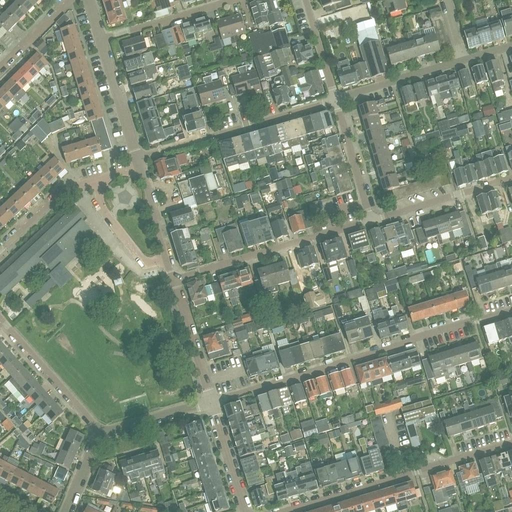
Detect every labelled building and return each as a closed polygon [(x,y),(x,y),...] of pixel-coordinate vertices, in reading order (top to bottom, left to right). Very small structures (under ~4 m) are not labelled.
[(26,0),(18,0),(14,4),(25,15),(33,7),(26,0)] [(106,14),(107,15),(129,8),(126,0),(117,0),(104,4),(106,9),(104,11),(106,14)] [(156,0),(154,1),(151,2),(153,9),(156,8),(157,12),(171,8),(173,13),(175,12),(171,0),(156,0)] [(274,0),(269,0),(263,2),(270,27),(283,23),(280,14),(279,14),(274,0)] [(336,4),(338,10),(351,6),(349,0),(320,0),(323,8),(336,4)] [(388,15),(406,9),(403,0),(386,0),(384,1),(382,1),(384,8),(386,7),(388,15)] [(256,26),(268,23),(269,27),(270,27),(263,2),(250,5),(256,26)] [(14,4),(5,13),(16,24),(25,15),(14,4)] [(132,19),(130,13),(134,12),(133,7),(129,9),(129,8),(107,15),(109,19),(107,20),(109,24),(110,24),(111,25),(125,21),(125,23),(129,22),(131,21),(132,19)] [(428,11),(430,17),(442,13),(440,8),(428,11)] [(0,29),(2,27),(7,33),(16,24),(5,13),(2,10),(0,11),(0,29)] [(443,19),(442,13),(430,17),(431,22),(443,19)] [(240,15),(228,18),(236,43),(240,42),(239,38),(238,38),(237,36),(246,33),(240,15)] [(186,43),(204,38),(203,36),(204,34),(212,31),(208,18),(207,18),(206,17),(192,21),(192,23),(181,26),(162,32),(163,34),(167,48),(186,42),(186,43)] [(232,45),(236,43),(228,18),(216,22),(222,41),(230,38),(231,40),(230,41),(232,45)] [(510,37),(511,36),(511,18),(501,22),(506,37),(510,36),(510,37)] [(445,25),(443,19),(431,22),(433,28),(445,25)] [(499,22),(488,26),(493,42),(504,39),(499,22)] [(283,25),(271,29),(278,52),(282,50),(287,49),(290,48),(283,25)] [(447,31),(445,25),(433,28),(435,34),(447,31)] [(58,44),(64,42),(78,38),(74,26),(60,30),(60,31),(56,32),(55,34),(58,44)] [(364,64),(353,67),(350,68),(349,64),(338,68),(339,72),(337,72),(342,87),(343,87),(344,88),(348,87),(349,86),(351,85),(352,86),(356,84),(357,83),(388,74),(385,65),(386,65),(379,41),(379,42),(375,26),(355,32),(360,47),(359,47),(364,64)] [(488,26),(476,29),(481,46),(493,42),(488,26)] [(248,35),(255,58),(256,59),(278,52),(271,29),(270,29),(271,32),(261,35),(260,31),(248,35)] [(419,30),(422,40),(423,39),(428,55),(440,52),(440,51),(438,46),(436,40),(435,36),(426,39),(423,29),(419,30)] [(463,33),(468,50),(481,46),(476,29),(463,33)] [(448,36),(447,31),(435,34),(435,36),(436,40),(448,36)] [(407,34),(410,43),(411,43),(415,59),(428,55),(423,39),(422,40),(414,42),(411,33),(407,34)] [(167,48),(163,34),(154,37),(158,51),(167,48)] [(395,38),(397,47),(399,46),(403,62),(415,59),(411,43),(410,43),(402,46),(399,36),(395,38)] [(450,42),(448,36),(436,40),(438,46),(450,42)] [(146,51),(142,37),(123,43),(127,57),(146,51)] [(64,42),(67,54),(82,49),(78,38),(64,42)] [(41,40),(34,47),(43,56),(51,49),(47,46),(41,40)] [(391,66),(403,62),(399,46),(397,47),(389,49),(387,40),(383,41),(385,51),(387,51),(391,66)] [(440,51),(452,48),(450,42),(438,46),(440,51)] [(189,45),(182,47),(183,52),(184,52),(185,55),(185,54),(191,53),(189,45)] [(298,65),(307,62),(306,60),(313,58),(309,46),(302,48),(301,46),(293,49),(298,65)] [(85,61),(82,49),(67,54),(71,65),(85,61)] [(287,66),(287,65),(285,58),(285,59),(282,50),(278,52),(256,59),(255,58),(253,60),(260,81),(269,79),(269,78),(277,76),(275,70),(287,66)] [(127,73),(146,67),(155,64),(152,57),(157,55),(155,51),(143,55),(124,61),(124,62),(123,63),(124,66),(125,67),(127,73)] [(37,54),(28,63),(39,73),(48,65),(37,54)] [(240,55),(243,62),(249,61),(246,54),(240,55)] [(186,58),(189,68),(194,66),(191,56),(186,58)] [(176,68),(178,75),(179,76),(190,72),(189,68),(186,58),(176,61),(178,68),(176,68)] [(71,65),(74,76),(89,72),(85,61),(71,65)] [(500,90),(499,87),(504,86),(497,62),(486,65),(491,84),(492,84),(494,92),(500,90)] [(28,63),(19,71),(30,82),(39,73),(28,63)] [(246,66),(241,68),(249,93),(261,89),(255,71),(247,73),(246,70),(247,70),(246,66)] [(476,85),(488,81),(486,74),(485,74),(483,66),(478,68),(476,67),(473,68),(473,69),(471,70),(476,85)] [(294,86),(294,85),(293,82),(292,82),(292,81),(291,77),(289,70),(287,67),(281,69),(288,88),(294,86)] [(154,68),(128,76),(131,86),(146,82),(145,77),(155,74),(154,68)] [(241,68),(237,69),(239,73),(240,75),(231,78),(236,97),(249,93),(241,68)] [(19,71),(11,80),(22,90),(30,82),(19,71)] [(311,97),(323,93),(317,71),(304,75),(307,85),(300,87),(301,93),(309,91),(311,97)] [(468,71),(458,73),(463,90),(468,88),(469,93),(470,98),(475,96),(468,71)] [(74,76),(78,88),(92,84),(89,72),(74,76)] [(180,82),(192,78),(190,72),(179,76),(180,82)] [(298,75),(291,77),(292,81),(292,82),(293,82),(303,78),(302,73),(298,75)] [(460,88),(456,74),(446,77),(451,98),(457,96),(455,90),(460,88)] [(211,76),(207,78),(214,103),(226,99),(221,81),(212,83),(212,81),(212,80),(211,76)] [(283,77),(275,79),(274,82),(274,85),(271,86),(277,107),(290,103),(287,94),(288,94),(283,77)] [(443,106),(443,104),(442,101),(451,98),(446,77),(435,80),(439,94),(443,106)] [(202,106),(214,103),(207,78),(203,79),(204,83),(205,85),(197,88),(202,106)] [(11,80),(3,88),(13,99),(22,90),(11,80)] [(152,83),(153,85),(132,91),(136,102),(156,95),(154,88),(163,85),(162,80),(152,83)] [(429,97),(434,96),(437,108),(443,106),(439,94),(435,80),(425,83),(429,97)] [(78,88),(82,99),(96,95),(92,84),(78,88)] [(413,87),(411,87),(416,103),(428,99),(423,84),(418,86),(416,85),(413,86),(413,87)] [(400,91),(405,106),(416,103),(411,87),(410,88),(409,87),(406,88),(406,89),(400,91)] [(3,88),(0,90),(0,102),(5,107),(13,99),(3,88)] [(82,99),(85,111),(99,107),(96,95),(82,99)] [(139,110),(140,114),(156,110),(153,99),(137,104),(137,105),(136,106),(137,109),(139,110)] [(385,104),(384,100),(359,107),(362,119),(378,115),(375,106),(385,104)] [(183,117),(183,118),(187,133),(188,133),(189,134),(193,133),(193,131),(197,130),(190,107),(188,102),(187,102),(183,103),(185,109),(187,116),(183,117)] [(492,105),(482,108),(484,117),(495,114),(492,105)] [(194,106),(190,107),(197,130),(200,129),(201,130),(204,129),(205,128),(206,128),(201,112),(196,114),(194,106)] [(103,118),(99,107),(85,111),(89,123),(91,122),(100,119),(103,118)] [(498,115),(497,115),(499,124),(502,124),(511,120),(511,121),(511,120),(511,109),(506,111),(501,113),(501,114),(500,114),(498,115)] [(140,119),(142,125),(159,120),(156,110),(140,114),(141,118),(140,119)] [(330,129),(333,128),(336,127),(335,122),(332,123),(329,115),(326,112),(320,114),(327,137),(332,136),(330,129)] [(481,113),(472,115),(474,122),(481,120),(481,119),(483,119),(481,113)] [(320,114),(311,117),(317,140),(327,137),(320,114)] [(398,114),(390,116),(392,122),(400,120),(398,114)] [(381,127),(378,115),(362,119),(366,132),(381,127)] [(468,121),(467,117),(467,115),(457,118),(459,125),(459,124),(468,121)] [(483,119),(481,119),(481,120),(482,124),(486,123),(488,122),(488,123),(495,121),(493,116),(489,117),(483,119)] [(311,117),(302,120),(308,143),(317,140),(311,117)] [(449,128),(459,125),(457,118),(447,121),(449,128)] [(61,119),(54,122),(59,131),(66,128),(61,119)] [(91,122),(92,127),(95,136),(102,134),(101,131),(104,129),(100,119),(91,122)] [(145,130),(147,136),(162,131),(162,130),(162,131),(159,120),(142,125),(144,130),(145,130)] [(300,148),(303,155),(311,153),(309,145),(308,143),(302,120),(293,122),(300,146),(300,145),(301,148),(300,148)] [(486,136),(482,124),(481,121),(471,123),(476,139),(486,136)] [(59,131),(54,122),(51,124),(47,125),(52,134),(59,131)] [(293,122),(284,125),(291,148),(300,146),(293,122)] [(438,125),(440,132),(448,130),(447,127),(446,127),(445,123),(438,125)] [(482,124),(483,127),(486,136),(487,135),(490,134),(491,134),(489,126),(487,126),(486,123),(482,124)] [(502,125),(499,126),(500,132),(511,129),(511,128),(511,127),(510,123),(502,125)] [(466,125),(460,127),(456,127),(458,134),(467,131),(467,129),(472,128),(471,124),(466,125)] [(283,152),(286,151),(291,150),(291,148),(284,125),(275,128),(280,143),(283,152)] [(30,132),(41,144),(48,137),(37,126),(30,132)] [(57,138),(70,131),(68,127),(55,133),(57,138)] [(369,144),(385,139),(381,127),(366,132),(369,144)] [(419,128),(422,136),(413,139),(415,145),(428,142),(426,135),(424,127),(419,128)] [(172,128),(168,129),(162,130),(162,131),(147,136),(148,140),(147,141),(148,144),(149,145),(150,145),(151,145),(152,146),(164,142),(164,141),(165,141),(164,137),(170,136),(170,135),(174,134),(172,128)] [(275,128),(267,130),(272,149),(274,156),(274,155),(283,152),(280,143),(275,128)] [(434,132),(426,135),(428,142),(441,138),(439,131),(438,131),(437,128),(433,129),(434,132)] [(448,131),(448,130),(440,132),(443,141),(458,137),(456,129),(448,131)] [(267,130),(258,133),(262,149),(266,148),(269,157),(274,156),(272,149),(267,130)] [(258,133),(249,136),(254,155),(257,161),(262,159),(259,150),(262,149),(258,133)] [(101,153),(100,150),(102,150),(102,152),(109,150),(108,148),(109,148),(106,137),(103,137),(102,134),(95,136),(96,139),(101,153)] [(249,136),(240,138),(245,154),(247,162),(253,160),(253,162),(257,161),(254,155),(249,136)] [(312,150),(313,154),(339,146),(336,137),(321,142),(322,147),(316,149),(314,144),(311,145),(312,150)] [(240,138),(231,141),(235,157),(236,160),(237,160),(239,165),(247,162),(245,154),(240,138)] [(89,157),(101,153),(96,139),(85,142),(89,157)] [(373,156),(388,151),(385,139),(369,144),(373,156)] [(401,141),(403,148),(407,147),(409,146),(408,139),(401,141)] [(21,141),(15,146),(20,151),(26,146),(21,141)] [(223,160),(225,165),(226,169),(239,165),(237,160),(236,160),(235,157),(231,141),(218,145),(223,160)] [(78,160),(89,157),(85,142),(73,145),(78,160)] [(66,164),(78,160),(73,145),(61,149),(66,164)] [(313,154),(314,154),(315,154),(316,157),(318,157),(320,161),(342,155),(339,146),(313,154)] [(289,158),(297,156),(294,149),(287,151),(289,158)] [(498,175),(508,172),(503,156),(498,157),(496,150),(490,151),(493,159),(498,175)] [(376,168),(392,164),(388,151),(373,156),(376,168)] [(488,178),(498,175),(493,159),(490,151),(485,152),(486,153),(481,154),(488,178)] [(192,164),(190,152),(180,155),(182,166),(192,164)] [(478,164),(473,165),(478,181),(488,178),(481,154),(475,156),(478,164)] [(313,164),(312,163),(310,155),(305,157),(308,166),(313,164)] [(313,169),(314,173),(344,164),(342,155),(320,161),(321,167),(313,169)] [(181,174),(179,168),(176,157),(155,164),(156,165),(155,167),(155,169),(157,170),(160,180),(181,174)] [(298,157),(292,160),(295,167),(301,164),(298,157)] [(65,169),(54,158),(45,167),(56,178),(65,169)] [(458,187),(468,184),(460,159),(455,160),(458,170),(453,172),(458,187)] [(461,159),(460,159),(468,184),(478,181),(473,165),(469,166),(467,159),(461,160),(461,159)] [(199,162),(183,169),(187,179),(204,172),(199,162)] [(411,163),(404,165),(406,172),(413,170),(411,163)] [(347,173),(344,164),(314,173),(315,173),(317,178),(324,176),(325,179),(347,173)] [(376,168),(380,180),(395,176),(392,164),(376,168)] [(306,172),(304,165),(297,167),(299,174),(306,172)] [(45,167),(36,175),(47,186),(56,178),(45,167)] [(296,175),(299,174),(297,167),(288,169),(288,170),(290,177),(296,175)] [(282,179),(290,177),(288,170),(280,173),(282,179)] [(270,174),(273,182),(279,180),(277,172),(270,174)] [(204,176),(178,184),(183,200),(193,197),(196,205),(197,207),(202,206),(220,200),(217,190),(222,188),(218,174),(213,176),(212,173),(204,176)] [(272,184),(269,176),(268,177),(266,173),(262,175),(263,179),(264,179),(266,186),(272,184)] [(325,179),(327,186),(321,187),(322,190),(326,189),(349,182),(347,173),(325,179)] [(445,174),(439,175),(443,187),(449,185),(445,174)] [(36,175),(28,183),(38,195),(47,186),(36,175)] [(436,189),(443,187),(439,175),(433,177),(436,188),(436,189)] [(407,181),(398,184),(395,176),(380,180),(383,192),(391,190),(398,188),(404,186),(408,185),(407,181)] [(433,177),(427,179),(430,190),(436,188),(433,177)] [(281,203),(286,202),(296,199),(295,198),(293,191),(290,179),(275,183),(275,184),(266,187),(265,186),(258,188),(259,189),(261,195),(277,190),(279,195),(277,196),(279,204),(281,203)] [(427,179),(421,181),(424,192),(430,190),(427,179)] [(419,193),(424,192),(421,181),(415,183),(419,193)] [(329,198),(337,196),(352,192),(349,182),(326,189),(322,190),(322,191),(324,191),(325,195),(328,194),(329,198)] [(28,183),(19,191),(30,203),(38,195),(28,183)] [(413,195),(419,193),(415,183),(410,184),(413,195)] [(245,184),(232,187),(234,193),(247,190),(245,184)] [(410,184),(408,185),(404,186),(408,197),(413,195),(410,184)] [(168,185),(158,186),(161,205),(171,204),(168,185)] [(408,198),(408,197),(404,186),(398,188),(401,200),(408,198)] [(391,190),(395,202),(401,200),(398,188),(391,190)] [(19,191),(10,200),(21,211),(30,203),(19,191)] [(258,192),(249,195),(252,205),(262,202),(258,192)] [(502,244),(504,244),(511,240),(511,233),(510,227),(503,229),(501,223),(497,211),(501,210),(496,192),(486,195),(494,219),(495,225),(496,225),(498,231),(502,244)] [(488,220),(494,219),(486,195),(476,198),(482,216),(486,214),(488,220)] [(0,202),(0,206),(1,208),(12,219),(21,211),(10,200),(5,204),(2,201),(0,202)] [(272,206),(274,212),(281,210),(279,203),(277,204),(272,206)] [(212,223),(221,220),(216,206),(207,209),(212,223)] [(1,208),(0,209),(0,223),(3,227),(12,219),(1,208)] [(3,274),(0,277),(0,292),(4,297),(42,261),(53,273),(55,275),(52,278),(51,278),(52,279),(44,287),(42,284),(31,294),(33,296),(25,303),(26,304),(30,308),(31,309),(40,300),(48,292),(57,284),(57,285),(60,288),(68,281),(68,280),(65,277),(68,274),(64,269),(61,266),(72,256),(73,257),(84,247),(84,248),(96,237),(82,223),(86,219),(75,208),(63,218),(60,215),(59,214),(20,250),(17,254),(14,256),(7,263),(0,269),(0,271),(3,274)] [(182,229),(197,225),(192,209),(171,215),(174,227),(181,225),(182,229)] [(305,231),(303,224),(309,223),(306,210),(299,212),(298,209),(296,209),(295,209),(290,210),(292,215),(288,216),(293,234),(299,233),(299,234),(304,232),(303,231),(305,231)] [(458,213),(446,216),(451,232),(452,231),(455,238),(462,236),(463,238),(467,237),(464,227),(463,228),(458,213)] [(446,216),(434,220),(439,236),(440,235),(448,233),(451,242),(455,241),(455,238),(452,231),(451,232),(446,216)] [(269,225),(267,218),(258,221),(260,228),(265,243),(274,240),(269,225)] [(423,227),(415,230),(420,245),(428,243),(427,239),(436,236),(439,246),(443,245),(440,235),(439,236),(434,220),(422,224),(423,227)] [(258,221),(249,223),(256,246),(265,243),(260,228),(258,221)] [(283,221),(271,225),(276,240),(288,236),(283,221)] [(397,223),(392,224),(398,246),(399,246),(397,241),(402,239),(403,244),(406,243),(407,245),(409,244),(402,222),(398,224),(397,223)] [(240,226),(240,228),(246,249),(256,246),(249,223),(240,226)] [(393,248),(398,246),(392,224),(386,226),(386,227),(381,229),(389,253),(394,251),(393,248)] [(221,229),(216,231),(218,238),(222,236),(224,236),(226,243),(229,254),(243,249),(237,230),(236,231),(234,225),(221,229)] [(191,228),(171,234),(174,245),(191,240),(189,235),(192,234),(191,228)] [(199,232),(201,237),(208,235),(210,234),(208,228),(201,230),(201,231),(199,232)] [(387,255),(379,229),(369,232),(376,254),(381,253),(382,256),(387,255)] [(348,237),(353,252),(359,250),(360,253),(370,251),(364,232),(348,237)] [(200,238),(201,243),(210,241),(208,235),(200,238)] [(478,238),(481,250),(487,248),(484,236),(478,238)] [(341,239),(330,242),(336,261),(346,258),(341,239)] [(174,245),(177,257),(194,252),(191,240),(174,245)] [(328,268),(328,269),(338,266),(336,261),(330,242),(321,245),(328,268)] [(426,251),(434,249),(432,243),(424,245),(426,251)] [(298,259),(292,261),(295,271),(301,269),(318,264),(313,248),(303,251),(304,254),(297,256),(298,259)] [(177,257),(181,268),(186,266),(197,263),(198,262),(194,252),(177,257)] [(367,253),(368,255),(366,256),(369,264),(376,262),(373,252),(367,253)] [(484,253),(480,254),(484,267),(483,267),(486,277),(488,276),(493,292),(505,288),(500,273),(498,273),(496,264),(488,267),(488,266),(484,253)] [(353,261),(347,262),(351,274),(356,272),(353,261)] [(399,261),(391,264),(396,279),(404,276),(399,261)] [(495,264),(496,264),(498,273),(500,273),(505,288),(511,285),(511,269),(510,269),(503,272),(500,262),(495,264)] [(285,263),(271,267),(277,286),(290,282),(285,263)] [(454,272),(462,270),(460,263),(452,266),(454,272)] [(393,271),(386,274),(386,276),(381,278),(383,283),(384,283),(396,280),(396,279),(391,264),(393,271)] [(410,267),(412,273),(421,270),(419,264),(410,267)] [(255,285),(263,310),(270,308),(266,295),(278,292),(277,286),(271,267),(258,271),(261,283),(255,285)] [(332,280),(328,269),(328,268),(323,270),(326,281),(332,280)] [(445,268),(434,271),(436,278),(440,277),(439,274),(441,273),(441,274),(446,273),(445,268)] [(253,284),(248,269),(245,270),(244,270),(244,269),(243,269),(237,271),(241,288),(253,284)] [(471,290),(478,288),(480,296),(493,292),(488,276),(486,277),(479,279),(476,270),(466,273),(471,290)] [(230,275),(227,276),(234,298),(235,298),(239,297),(236,289),(241,288),(237,271),(231,273),(230,273),(230,274),(230,275)] [(218,279),(222,293),(228,292),(230,299),(231,303),(236,301),(235,298),(234,298),(227,276),(224,277),(224,276),(223,276),(219,277),(218,277),(218,278),(218,279)] [(400,292),(396,280),(384,283),(386,291),(385,291),(387,296),(400,292)] [(203,299),(207,297),(213,296),(214,296),(221,294),(218,283),(210,285),(210,286),(206,287),(204,281),(201,282),(201,281),(197,283),(196,282),(186,285),(192,302),(193,302),(194,307),(205,304),(203,299)] [(374,286),(374,288),(377,294),(385,291),(386,291),(384,283),(383,283),(374,286)] [(299,286),(292,288),(294,296),(301,294),(299,286)] [(378,299),(377,294),(374,288),(365,291),(369,303),(378,299)] [(465,292),(453,296),(457,309),(469,306),(465,292)] [(314,293),(304,296),(308,310),(324,305),(321,296),(316,298),(314,293)] [(365,296),(356,299),(357,302),(360,302),(363,312),(369,310),(365,296)] [(453,296),(442,299),(446,313),(457,309),(453,296)] [(442,299),(431,303),(435,316),(446,313),(442,299)] [(337,319),(340,318),(343,317),(340,307),(342,307),(341,303),(339,304),(339,303),(333,305),(337,319)] [(431,303),(420,306),(424,319),(435,316),(431,303)] [(409,331),(404,316),(400,317),(396,306),(392,308),(393,314),(395,319),(400,334),(409,331)] [(408,310),(412,323),(424,319),(420,306),(408,310)] [(331,308),(322,311),(324,317),(333,314),(331,308)] [(387,310),(382,311),(390,337),(400,334),(395,319),(393,314),(392,308),(391,308),(392,311),(388,312),(387,310)] [(322,311),(314,313),(316,319),(324,317),(322,311)] [(380,340),(390,337),(382,311),(377,313),(380,323),(375,324),(380,340)] [(242,317),(244,323),(251,321),(249,314),(242,317)] [(367,318),(355,322),(361,341),(373,337),(367,318)] [(232,324),(233,328),(243,325),(241,319),(231,322),(232,324)] [(284,323),(286,329),(293,326),(291,320),(284,323)] [(256,331),(266,328),(264,322),(254,325),(256,331)] [(343,325),(349,344),(361,341),(355,322),(343,325)] [(498,325),(493,326),(498,342),(508,339),(504,323),(502,323),(501,323),(498,323),(498,325)] [(232,324),(225,326),(227,333),(234,330),(233,328),(232,324)] [(271,327),(273,333),(284,330),(282,324),(271,327)] [(243,325),(243,326),(243,325),(233,328),(234,330),(238,341),(248,338),(246,333),(243,325)] [(487,345),(498,342),(493,326),(488,327),(487,327),(485,328),(484,329),(483,329),(487,345)] [(203,338),(206,347),(228,340),(226,335),(224,336),(222,332),(203,338)] [(345,351),(340,334),(330,337),(335,354),(339,353),(340,353),(343,352),(344,351),(345,351)] [(300,347),(299,344),(304,363),(306,363),(307,363),(310,362),(310,361),(314,360),(309,343),(307,336),(302,338),(304,345),(300,347)] [(324,357),(320,340),(319,340),(318,336),(312,337),(314,342),(309,343),(314,360),(319,359),(320,359),(323,358),(324,357)] [(330,337),(320,340),(324,357),(326,357),(327,357),(330,356),(330,355),(335,354),(330,337)] [(228,341),(228,340),(206,347),(209,361),(229,355),(225,342),(228,341)] [(304,363),(299,344),(298,342),(289,345),(289,344),(288,344),(294,366),(299,365),(300,365),(303,364),(304,363)] [(477,343),(464,347),(469,363),(471,362),(479,360),(482,369),(486,368),(483,358),(482,358),(477,343)] [(278,348),(284,369),(286,369),(287,369),(290,368),(291,367),(294,366),(288,344),(278,348)] [(464,347),(452,351),(457,367),(459,366),(466,363),(469,373),(474,372),(471,362),(469,363),(464,347)] [(0,364),(4,369),(15,359),(7,350),(0,357),(0,364)] [(420,366),(415,350),(411,351),(410,351),(407,352),(407,353),(406,353),(411,368),(420,366)] [(452,351),(440,355),(445,370),(447,370),(454,367),(457,377),(462,375),(459,366),(457,367),(452,351)] [(279,369),(274,353),(269,354),(268,352),(264,354),(264,356),(269,372),(273,371),(275,372),(278,371),(278,369),(279,369)] [(401,354),(397,356),(401,371),(411,368),(406,353),(405,352),(402,353),(401,354)] [(258,355),(253,357),(259,375),(263,374),(264,375),(268,374),(268,372),(269,372),(264,356),(264,354),(263,354),(264,356),(259,357),(258,355)] [(428,359),(435,380),(444,377),(445,380),(450,379),(447,370),(445,370),(440,355),(428,359)] [(389,358),(387,359),(392,375),(393,375),(392,374),(401,371),(397,356),(393,357),(392,356),(390,357),(389,358)] [(244,362),(248,378),(249,378),(251,379),(254,378),(255,376),(259,375),(253,357),(248,358),(249,361),(244,362)] [(377,362),(376,361),(381,379),(392,375),(387,359),(386,358),(382,359),(382,360),(377,362)] [(4,369),(12,378),(23,368),(15,359),(4,369)] [(371,364),(366,365),(371,382),(381,379),(376,361),(375,361),(372,362),(371,364)] [(360,385),(371,382),(366,365),(362,366),(361,365),(357,366),(357,368),(355,368),(360,385)] [(12,378),(20,387),(31,377),(23,368),(12,378)] [(341,373),(340,373),(344,389),(356,385),(351,370),(346,371),(344,371),(341,372),(341,373)] [(340,373),(328,377),(333,392),(344,389),(340,373)] [(506,375),(494,379),(497,387),(508,383),(506,375)] [(20,387),(28,396),(39,386),(31,377),(20,387)] [(326,377),(315,381),(319,396),(326,394),(328,399),(332,397),(326,377)] [(315,381),(303,384),(308,400),(319,396),(315,381)] [(13,383),(8,387),(24,405),(29,401),(13,383)] [(289,388),(294,404),(306,400),(301,385),(295,387),(294,386),(291,387),(290,388),(289,388)] [(28,396),(36,405),(47,395),(39,386),(28,396)] [(292,405),(288,389),(286,390),(285,389),(283,390),(282,391),(277,392),(284,416),(290,415),(287,406),(292,405)] [(272,394),(267,395),(273,416),(274,420),(280,418),(277,409),(282,408),(284,416),(277,392),(276,393),(275,392),(273,393),(272,394)] [(36,405),(44,414),(55,404),(47,395),(36,405)] [(269,417),(273,416),(267,395),(263,397),(262,396),(260,397),(259,398),(258,398),(262,414),(267,412),(269,417)] [(401,409),(405,425),(418,421),(418,422),(425,420),(425,419),(435,416),(431,400),(401,409)] [(503,417),(498,401),(490,404),(491,408),(482,410),(479,401),(475,402),(478,412),(479,411),(484,426),(496,422),(495,419),(503,417)] [(224,407),(227,419),(258,410),(256,404),(250,406),(251,406),(246,407),(244,402),(224,407)] [(44,414),(52,423),(64,413),(55,404),(44,414)] [(463,406),(466,416),(467,415),(472,430),(484,426),(479,411),(478,412),(470,414),(467,405),(463,406)] [(451,410),(454,419),(455,419),(460,434),(472,430),(467,415),(466,416),(458,418),(455,408),(451,410)] [(258,410),(227,419),(230,428),(246,424),(244,418),(253,416),(259,414),(258,410)] [(448,438),(460,434),(455,419),(454,419),(446,422),(443,412),(439,414),(442,423),(443,422),(448,438)] [(341,420),(342,426),(343,427),(347,426),(355,423),(352,415),(342,418),(343,419),(341,420)] [(369,419),(371,425),(382,422),(380,416),(369,419)] [(64,431),(72,423),(66,417),(58,425),(64,431)] [(8,432),(14,427),(7,419),(1,425),(8,432)] [(185,426),(189,438),(205,433),(204,428),(204,427),(205,427),(204,426),(203,423),(203,422),(202,422),(201,421),(193,424),(193,423),(192,423),(191,423),(188,424),(187,424),(187,425),(185,426)] [(332,423),(332,424),(328,425),(330,430),(333,429),(334,430),(340,428),(343,427),(342,426),(340,427),(338,421),(332,423)] [(371,425),(373,432),(384,429),(382,422),(371,425)] [(230,428),(233,438),(258,431),(257,427),(257,426),(247,429),(246,424),(230,428)] [(328,424),(322,426),(317,427),(319,434),(329,431),(329,430),(330,430),(328,425),(328,424)] [(318,434),(315,425),(302,429),(305,438),(318,434)] [(273,426),(266,428),(269,438),(276,435),(273,426)] [(349,433),(348,429),(347,426),(343,427),(340,428),(342,435),(349,433)] [(265,434),(264,429),(258,431),(233,438),(237,448),(252,443),(251,438),(265,434)] [(373,432),(374,437),(386,434),(384,429),(373,432)] [(71,430),(65,442),(79,448),(84,436),(71,430)] [(301,438),(299,430),(289,433),(292,441),(301,438)] [(340,437),(339,433),(339,430),(328,433),(330,440),(340,437)] [(160,446),(161,446),(172,442),(170,436),(165,438),(163,432),(157,434),(160,446)] [(189,438),(192,448),(210,443),(208,439),(208,438),(207,438),(205,433),(189,438)] [(279,437),(282,445),(291,441),(288,434),(279,437)] [(326,434),(319,436),(315,437),(318,447),(329,444),(326,434)] [(374,437),(376,444),(387,440),(386,434),(374,437)] [(304,438),(306,444),(314,442),(312,436),(304,438)] [(20,438),(17,444),(23,447),(26,441),(25,441),(20,438)] [(360,460),(364,476),(365,476),(366,476),(370,476),(370,474),(375,473),(370,457),(369,457),(367,449),(364,439),(358,440),(360,447),(361,447),(365,458),(360,460)] [(376,444),(377,446),(378,449),(389,446),(387,440),(376,444)] [(65,442),(61,452),(74,459),(79,448),(65,442)] [(265,452),(263,446),(257,447),(256,442),(252,443),(237,448),(240,458),(248,456),(248,457),(264,453),(265,452)] [(293,445),(293,446),(295,453),(306,449),(303,442),(293,445)] [(192,448),(196,459),(212,454),(210,450),(211,450),(211,449),(211,448),(210,443),(192,448)] [(291,446),(284,449),(286,455),(293,453),(291,446)] [(377,446),(367,449),(369,457),(370,457),(375,473),(378,472),(379,473),(383,472),(383,470),(384,470),(383,466),(381,460),(380,455),(379,454),(378,449),(377,446)] [(378,449),(379,454),(380,455),(390,451),(389,446),(378,449)] [(168,447),(162,449),(164,457),(169,455),(169,456),(170,455),(168,447)] [(46,458),(48,449),(39,448),(37,457),(46,458)] [(265,452),(264,453),(266,458),(266,459),(267,459),(269,465),(274,463),(271,450),(265,452)] [(157,468),(162,467),(158,451),(157,452),(157,451),(156,451),(151,452),(150,452),(150,453),(150,454),(148,455),(156,480),(158,488),(163,486),(161,478),(160,478),(157,468)] [(392,457),(390,451),(380,455),(381,460),(392,457)] [(61,452),(55,464),(69,470),(74,459),(61,452)] [(262,460),(266,458),(264,453),(248,457),(248,459),(241,461),(245,475),(259,470),(255,457),(261,456),(262,460)] [(212,454),(196,459),(189,461),(192,473),(199,470),(216,465),(215,461),(215,460),(214,460),(213,460),(212,454)] [(511,471),(507,454),(497,457),(502,473),(508,472),(510,478),(511,477),(511,471)] [(142,455),(138,456),(145,479),(150,477),(151,482),(156,480),(148,455),(143,456),(143,455),(142,455)] [(0,474),(9,458),(4,456),(1,461),(0,460),(0,474)] [(138,474),(143,473),(145,479),(138,456),(131,458),(130,459),(130,460),(129,460),(136,484),(139,493),(144,492),(141,481),(140,481),(138,474)] [(362,475),(356,456),(352,457),(353,460),(347,462),(353,480),(360,478),(359,475),(362,475)] [(383,466),(394,463),(392,457),(381,460),(383,466)] [(498,490),(501,501),(508,499),(505,487),(502,488),(498,475),(502,473),(497,457),(488,459),(496,485),(496,486),(497,490),(498,490)] [(0,474),(0,477),(9,483),(16,469),(6,464),(9,459),(9,458),(0,474)] [(42,461),(37,458),(35,462),(45,467),(47,463),(42,461)] [(496,485),(488,459),(479,462),(484,479),(487,488),(496,486),(496,485)] [(126,485),(131,483),(131,485),(136,484),(129,460),(127,461),(127,460),(126,460),(121,461),(120,462),(120,463),(119,463),(124,478),(126,485)] [(340,461),(334,463),(340,481),(345,480),(345,482),(353,480),(347,462),(341,464),(340,461)] [(318,490),(309,463),(300,466),(302,471),(308,493),(318,490)] [(331,467),(325,469),(330,486),(338,484),(337,482),(340,481),(334,463),(330,464),(331,467)] [(481,474),(479,475),(475,463),(458,468),(460,473),(456,474),(460,489),(484,482),(481,474)] [(97,478),(96,480),(111,486),(115,476),(111,474),(113,468),(104,465),(102,470),(100,470),(100,471),(99,471),(98,471),(96,476),(96,477),(97,478)] [(216,465),(199,470),(202,481),(218,476),(217,472),(218,472),(218,471),(216,465)] [(279,467),(281,473),(284,483),(289,499),(299,496),(294,481),(289,483),(286,472),(285,472),(283,466),(279,467)] [(299,496),(308,493),(302,471),(300,466),(300,467),(295,468),(299,480),(294,481),(299,496)] [(68,472),(58,467),(53,477),(64,482),(68,472)] [(314,468),(319,487),(322,486),(323,488),(330,486),(325,469),(319,471),(318,467),(314,468)] [(9,483),(20,488),(27,475),(16,469),(9,483)] [(263,483),(259,470),(245,475),(249,488),(263,483)] [(450,471),(440,474),(447,497),(448,497),(448,499),(453,497),(452,494),(456,493),(454,485),(450,471)] [(289,499),(284,483),(281,473),(275,475),(278,486),(274,487),(278,502),(289,499)] [(443,498),(447,497),(440,474),(431,477),(435,491),(436,491),(437,492),(441,490),(443,497),(443,498)] [(20,488),(31,494),(38,480),(27,475),(20,488)] [(190,484),(190,485),(191,489),(191,490),(200,487),(204,486),(206,493),(223,487),(222,483),(222,482),(221,482),(220,482),(218,476),(202,481),(198,482),(190,484)] [(59,491),(52,488),(57,480),(52,478),(48,486),(41,499),(52,505),(59,491)] [(48,486),(38,480),(31,494),(41,499),(48,486)] [(106,497),(111,486),(96,480),(95,483),(94,483),(93,484),(91,489),(91,490),(92,490),(92,491),(106,497)] [(407,483),(401,485),(406,501),(417,498),(412,483),(408,484),(408,483),(407,483)] [(397,487),(391,489),(396,505),(406,501),(401,485),(397,486),(397,487)] [(478,488),(480,495),(486,493),(484,486),(478,488)] [(206,493),(209,504),(225,499),(224,494),(225,494),(223,487),(206,493)] [(127,493),(125,492),(117,489),(114,488),(113,492),(118,494),(116,500),(129,503),(127,493)] [(180,503),(189,499),(184,488),(175,493),(180,503)] [(387,489),(380,491),(385,508),(396,505),(391,489),(388,490),(387,489)] [(255,509),(267,505),(262,490),(251,493),(255,509)] [(380,511),(380,509),(385,508),(380,491),(377,492),(376,492),(376,493),(371,495),(375,511),(380,511)] [(363,511),(371,511),(375,511),(371,495),(367,496),(367,495),(366,495),(359,497),(363,511)] [(356,499),(349,501),(352,511),(363,511),(359,497),(356,498),(356,499)] [(510,498),(508,499),(501,501),(502,505),(503,507),(509,505),(511,504),(510,498)] [(211,511),(221,511),(229,510),(228,509),(229,508),(228,503),(227,503),(225,499),(209,504),(211,511)] [(346,501),(339,504),(341,511),(352,511),(349,501),(347,502),(346,501)] [(277,511),(283,509),(280,502),(274,505),(277,511)]
